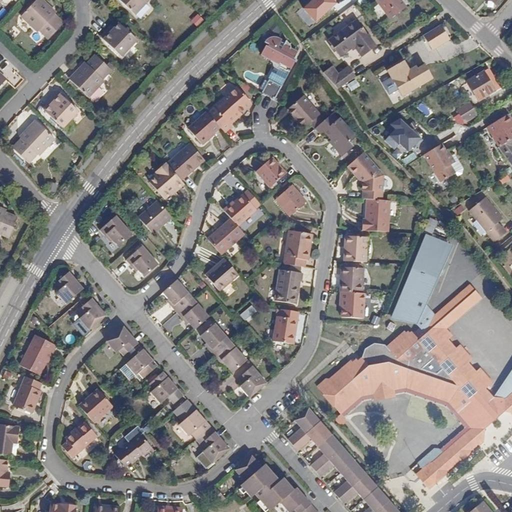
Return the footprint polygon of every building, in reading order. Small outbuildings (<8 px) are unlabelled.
[(52,13),(38,0),(33,0),(18,16),(34,31),(36,30),(45,38),(60,23),(51,14),(52,13)] [(118,0),(135,16),(150,0),(118,0)] [(314,0),(305,8),(318,24),(341,4),(337,0),(314,0)] [(399,0),(377,0),(392,19),(406,9),(399,0)] [(399,0),(406,9),(409,6),(404,0),(399,0)] [(199,27),(205,19),(197,13),(191,21),(199,27)] [(113,29),(111,27),(103,34),(123,53),(138,38),(121,21),(117,25),(113,29)] [(342,57),(353,49),(352,47),(357,44),(359,47),(357,48),(363,56),(376,46),(358,21),(331,42),(342,57)] [(451,40),(442,25),(424,36),(433,51),(451,40)] [(285,73),(288,74),(295,60),(291,56),(290,57),(287,53),(289,49),(285,45),(282,42),(281,44),(275,40),(270,40),(266,40),(263,41),(261,44),(260,46),(263,47),(258,58),(270,65),(271,69),(276,72),(279,69),(286,72),(285,73)] [(91,60),(90,59),(74,76),(92,93),(108,77),(106,75),(114,67),(99,52),(91,60)] [(394,86),(400,82),(418,72),(416,69),(409,73),(404,63),(387,73),(394,86)] [(357,77),(348,66),(340,72),(334,65),(325,72),(339,90),(357,77)] [(444,65),(431,72),(436,82),(450,75),(444,65)] [(418,72),(400,82),(409,95),(432,82),(425,68),(418,72)] [(484,73),(468,83),(478,102),(495,92),(484,73)] [(351,91),(360,86),(357,79),(347,84),(351,91)] [(268,82),(261,96),(273,102),(281,88),(268,82)] [(401,99),(409,95),(400,82),(394,86),(401,99)] [(55,100),(51,104),(48,108),(65,125),(81,109),(60,90),(52,98),(55,100)] [(236,91),(207,117),(220,131),(224,136),(231,130),(229,128),(236,122),(235,120),(250,107),(236,91)] [(303,99),(287,113),(303,131),(319,117),(303,99)] [(473,108),(461,116),(465,122),(477,115),(473,108)] [(333,114),(316,129),(322,136),(325,134),(332,142),(330,143),(340,153),(356,137),(340,119),(339,120),(333,114)] [(507,116),(486,129),(497,146),(511,136),(511,129),(509,125),(511,124),(507,116)] [(201,147),(220,131),(207,117),(189,133),(201,147)] [(24,137),(15,147),(30,162),(40,153),(41,154),(58,136),(39,118),(22,136),(24,137)] [(425,139),(403,118),(389,124),(397,129),(386,140),(396,150),(401,145),(410,153),(425,139)] [(498,148),(511,140),(511,136),(497,146),(498,148)] [(357,138),(356,137),(340,153),(344,158),(356,147),(352,143),(357,138)] [(511,140),(498,148),(511,170),(511,169),(511,140)] [(439,146),(422,157),(439,184),(454,175),(455,177),(460,174),(460,171),(451,156),(449,157),(448,156),(447,157),(443,152),(439,146)] [(204,164),(191,148),(167,169),(181,185),(204,164)] [(364,191),(382,191),(382,174),(363,153),(348,167),(362,183),(362,191),(364,191)] [(257,174),(271,189),(286,175),(273,160),(257,174)] [(167,169),(166,168),(156,176),(159,179),(151,186),(164,203),(183,187),(181,185),(167,169)] [(298,195),(300,193),(294,186),(278,200),(292,216),(306,204),(298,195)] [(382,191),(364,191),(364,199),(368,200),(382,200),(382,191)] [(298,195),(306,204),(308,202),(300,193),(298,195)] [(499,213),(484,196),(467,210),(494,241),(506,231),(497,221),(495,222),(492,219),(499,213)] [(231,223),(237,229),(256,213),(242,197),(233,205),(235,208),(225,216),(231,223)] [(382,200),(368,200),(367,214),(365,214),(364,225),(388,226),(390,200),(382,200)] [(9,209),(0,204),(0,231),(11,235),(19,215),(9,210),(9,209)] [(235,208),(233,205),(223,214),(225,216),(235,208)] [(173,223),(159,207),(140,223),(154,239),(173,223)] [(427,231),(435,233),(438,220),(430,219),(427,231)] [(99,235),(106,243),(108,240),(112,245),(117,252),(131,240),(115,221),(99,235)] [(207,244),(220,258),(244,238),(237,229),(231,223),(207,244)] [(443,454),(440,451),(433,451),(417,465),(421,470),(425,474),(419,480),(429,490),(485,441),(485,416),(491,411),(508,412),(511,416),(511,375),(497,389),(505,398),(493,398),(490,395),(485,388),(491,382),(479,368),(475,372),(472,375),(464,366),(467,363),(471,360),(459,346),(454,350),(451,353),(443,343),(447,340),(451,337),(438,322),(433,316),(423,305),(447,242),(425,231),(394,315),(414,324),(419,330),(413,335),(411,334),(408,336),(407,334),(405,336),(403,334),(386,349),(383,346),(372,345),(363,351),(360,361),(357,363),(356,362),(351,365),(350,363),(326,383),(325,382),(317,389),(341,416),(362,398),(372,396),(377,390),(387,388),(393,392),(405,390),(447,403),(470,429),(443,454)] [(287,233),(283,259),(304,262),(307,248),(309,248),(311,236),(287,233)] [(344,262),(365,263),(367,238),(347,237),(346,251),(344,251),(344,262)] [(125,265),(131,273),(134,271),(137,276),(143,282),(157,271),(141,251),(125,265)] [(283,259),(282,266),(303,269),(304,262),(283,259)] [(238,278),(224,262),(217,268),(218,269),(206,280),(219,295),(238,278)] [(341,293),(362,294),(363,270),(343,269),(342,282),(341,282),(341,293)] [(279,272),(275,301),(295,304),(299,283),(300,283),(302,275),(279,272)] [(67,310),(84,296),(69,280),(55,292),(60,298),(57,300),(67,310)] [(193,302),(178,286),(170,294),(164,298),(170,305),(172,308),(170,309),(176,316),(193,302)] [(467,286),(433,316),(438,322),(473,292),(467,286)] [(362,294),(341,293),(340,302),(342,303),(342,318),(363,318),(364,294),(362,294)] [(209,321),(193,302),(176,316),(183,324),(185,322),(188,326),(195,333),(209,321)] [(108,321),(93,306),(79,319),(83,323),(81,326),(91,337),(92,335),(108,321)] [(294,346),(299,314),(282,311),(280,319),(278,319),(275,343),(294,346)] [(201,339),(205,344),(209,349),(207,351),(214,359),(230,345),(214,327),(201,339)] [(124,334),(107,348),(116,359),(120,357),(125,363),(139,350),(124,334)] [(454,350),(447,340),(443,343),(451,353),(454,350)] [(53,352),(30,344),(20,374),(41,382),(48,359),(50,360),(53,352)] [(232,376),(246,363),(230,345),(214,359),(221,367),(223,365),(227,370),(232,376)] [(159,372),(144,356),(127,371),(137,381),(139,379),(144,385),(159,372)] [(475,372),(467,363),(464,366),(472,375),(475,372)] [(252,400),(268,386),(254,369),(240,382),(244,386),(242,389),(252,400)] [(164,378),(150,391),(154,396),(152,398),(162,409),(168,403),(173,408),(183,399),(178,394),(164,378)] [(42,390),(26,384),(16,413),(34,419),(42,398),(40,397),(42,390)] [(463,429),(440,451),(443,454),(470,429),(447,403),(405,390),(393,392),(387,388),(377,390),(372,396),(362,398),(341,416),(344,419),(363,404),(406,395),(445,409),(463,429)] [(497,389),(490,395),(493,398),(505,398),(497,389)] [(100,397),(89,407),(91,409),(102,399),(100,397)] [(91,409),(89,407),(81,413),(95,430),(114,413),(102,399),(91,409)] [(213,432),(198,416),(193,410),(179,422),(185,428),(181,431),(191,442),(194,440),(198,445),(213,432)] [(302,431),(289,442),(294,448),(320,424),(309,411),(295,423),(302,431)] [(311,443),(318,450),(332,437),(320,424),(294,448),(299,454),(311,443)] [(76,440),(69,446),(80,459),(84,454),(85,456),(99,443),(88,430),(81,436),(82,437),(77,441),(76,440)] [(0,461),(12,463),(14,451),(15,445),(19,446),(20,436),(0,432),(0,461)] [(231,453),(213,432),(198,445),(207,454),(204,457),(214,468),(216,466),(231,453)] [(332,437),(318,450),(324,457),(312,468),(317,474),(343,450),(332,437)] [(154,453),(143,441),(124,456),(123,455),(117,461),(127,472),(132,468),(133,468),(143,460),(144,462),(150,457),(154,453)] [(355,463),(343,450),(317,474),(322,480),(335,469),(341,476),(355,463)] [(257,499),(260,503),(268,511),(275,511),(281,507),(285,511),(315,511),(297,492),(294,494),(284,483),(282,484),(280,482),(278,483),(264,469),(262,471),(256,465),(252,461),(235,475),(245,486),(241,490),(251,501),(255,498),(257,499)] [(355,463),(341,476),(348,484),(335,495),(340,500),(367,477),(355,463)] [(0,495),(10,496),(11,486),(8,486),(9,481),(10,469),(0,468),(0,495)] [(415,475),(419,480),(425,474),(421,470),(415,475)] [(340,500),(346,506),(358,495),(364,503),(378,490),(367,477),(340,500)] [(380,511),(390,503),(378,490),(364,503),(371,510),(368,511),(380,511)] [(226,503),(216,492),(210,496),(220,508),(226,503)] [(489,511),(481,502),(473,510),(469,511),(489,511)] [(380,511),(397,511),(390,503),(380,511)]
